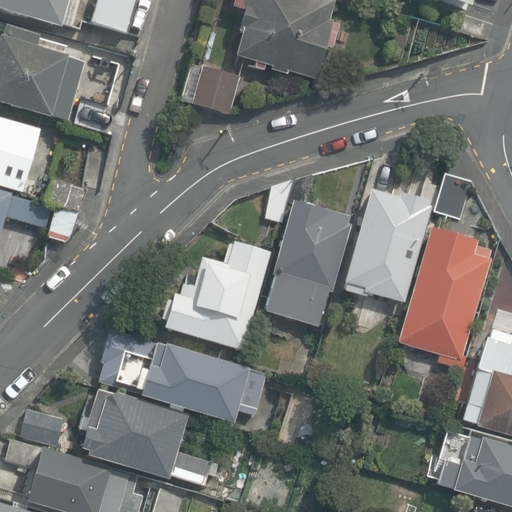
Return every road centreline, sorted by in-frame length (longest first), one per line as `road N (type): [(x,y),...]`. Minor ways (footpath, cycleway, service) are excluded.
road 1 (residential): [(150,225),(220,165),(268,144),(462,92),(511,92)]
road 2 (residential): [(150,225),(130,195),(130,176),(184,0)]
road 3 (residential): [(0,380),(150,225)]
